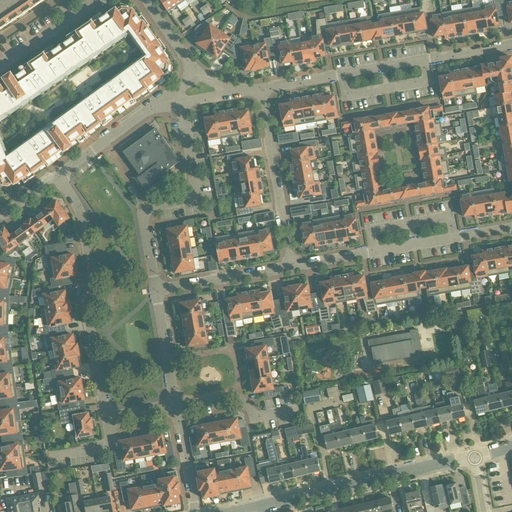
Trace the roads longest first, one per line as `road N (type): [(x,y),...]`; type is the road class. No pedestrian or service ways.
road 1 (residential): [(105,416),(84,308),(93,285),(77,205),(59,176)]
road 2 (residential): [(234,511),(473,457)]
road 3 (residential): [(155,290),(147,209),(193,194),(178,102)]
road 4 (residential): [(292,265),(511,226)]
road 5 (residential): [(292,265),(258,90)]
road 6 (residential): [(59,176),(157,104),(178,102)]
road 7 (residential): [(155,290),(292,265)]
